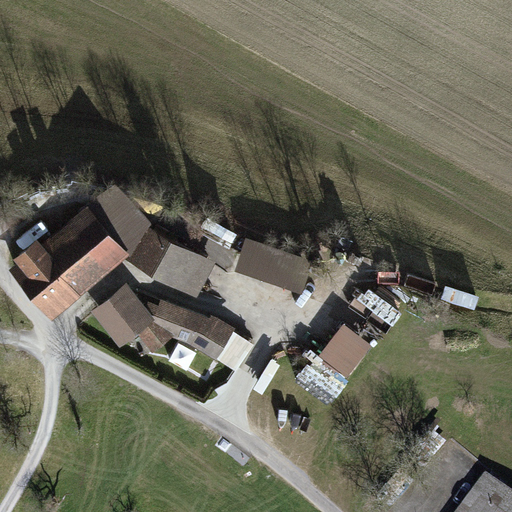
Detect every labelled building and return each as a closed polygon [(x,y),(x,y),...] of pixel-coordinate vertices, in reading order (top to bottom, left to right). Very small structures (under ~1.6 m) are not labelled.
[(146,227),(113,189),(88,211),(120,249),(146,227)] [(26,262),(17,270),(50,309),(120,249),(88,211),(43,248),(37,240),(20,255),(26,262)] [(146,227),(120,249),(191,287),(206,259),(146,227)] [(299,268),(252,251),(246,270),(292,287),(299,268)] [(349,279),(296,349),(344,385),(397,316),(349,279)] [(141,317),(142,316),(123,291),(102,308),(122,333),(135,322),(141,317)] [(183,310),(171,306),(160,327),(171,332),(183,310)] [(183,310),(171,332),(193,339),(206,318),(183,310)] [(141,317),(135,322),(154,346),(171,332),(160,327),(150,328),(141,317)] [(206,318),(193,339),(214,353),(228,331),(206,318)] [(230,444),(224,440),(220,446),(226,450),(230,444)] [(511,511),(511,496),(486,477),(459,511),(511,511)]
